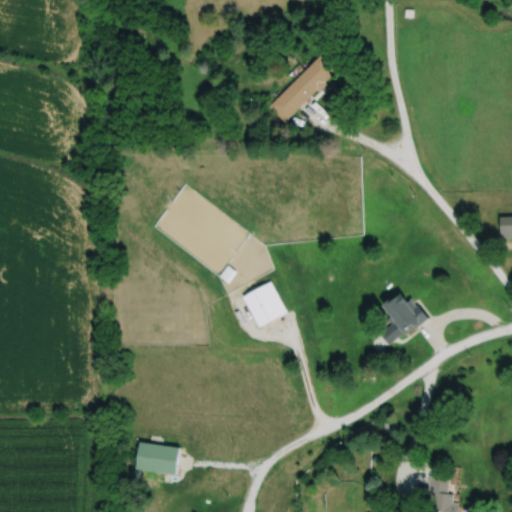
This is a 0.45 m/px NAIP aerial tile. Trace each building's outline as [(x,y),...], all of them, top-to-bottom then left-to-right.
[(404,7),(404,15),(412,16),(413,8),(404,7)] [(267,105),(283,121),(316,88),(318,90),(326,82),(324,80),(335,70),(319,54),(267,105)] [(511,214),(498,215),(499,237),(511,236),(511,214)] [(227,262),(219,274),(228,280),(236,269),(227,262)] [(243,293),(260,324),(288,309),(271,278),(243,293)] [(383,301),(392,313),(389,315),(393,320),(380,331),(388,342),(405,330),(406,331),(414,325),(415,326),(429,315),(419,301),(417,302),(412,296),(410,298),(404,289),(395,295),(394,293),(383,301)] [(381,421),(386,430),(395,424),(390,416),(381,421)] [(139,439),(135,467),(176,472),(180,445),(139,439)] [(430,473),(427,492),(432,492),(429,511),(459,511),(461,501),(454,500),(455,492),(448,491),(450,476),(430,473)]
